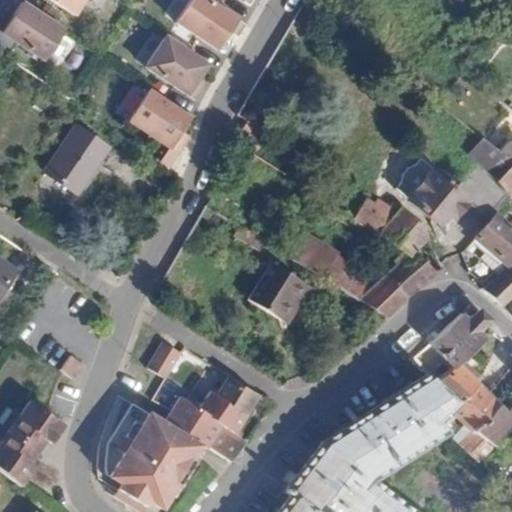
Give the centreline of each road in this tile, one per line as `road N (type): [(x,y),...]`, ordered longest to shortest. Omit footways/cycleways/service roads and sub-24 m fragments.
road 1 (residential): [(511,330),(464,291),(441,289),(281,424),(209,511)]
road 2 (residential): [(127,302),(283,0)]
road 3 (residential): [(96,511),(80,495),(79,450),(127,302)]
road 4 (residential): [(127,302),(0,222)]
